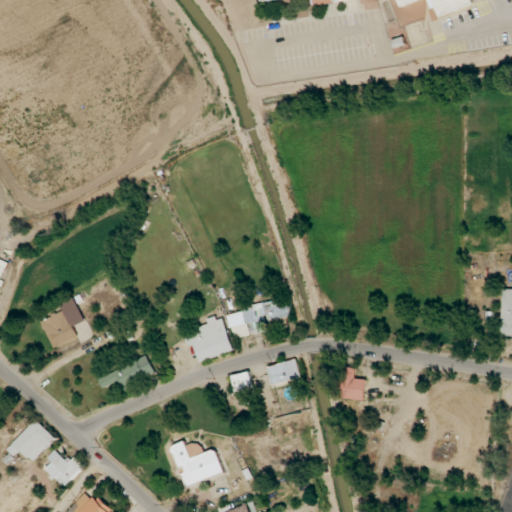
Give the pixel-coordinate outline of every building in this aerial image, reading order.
[(396,0),(399,7),(419,0),(428,0),(432,9),(437,7),(440,16),(474,4),(472,0),(396,0)] [(511,289),(503,289),(502,336),(511,336),(511,289)] [(293,316),(291,305),(279,307),(277,300),(251,305),(252,310),(229,314),(234,339),(268,332),(266,321),(293,316)] [(41,321),(55,348),(79,336),(65,309),(41,321)] [(224,316),(208,320),(209,327),(185,334),(189,346),(196,344),(201,362),(234,352),(224,316)] [(100,379),(105,388),(119,381),(125,392),(158,375),(148,355),(100,379)] [(268,367),(273,385),(303,377),(298,359),(268,367)] [(367,379),(356,379),(356,368),(343,367),(342,399),(366,400),(367,379)] [(254,387),(249,371),(232,376),(236,392),(254,387)] [(8,450),(15,456),(21,450),(33,462),(57,438),(37,420),(8,450)] [(189,487),(226,473),(217,449),(205,453),(200,441),(188,446),(186,441),(172,446),(182,471),(183,471),(189,487)] [(53,462),(46,471),(65,488),(84,465),(73,455),(68,461),(55,450),(48,458),(53,462)] [(110,511),(113,509),(98,496),(94,501),(86,493),(68,511),(110,511)]
